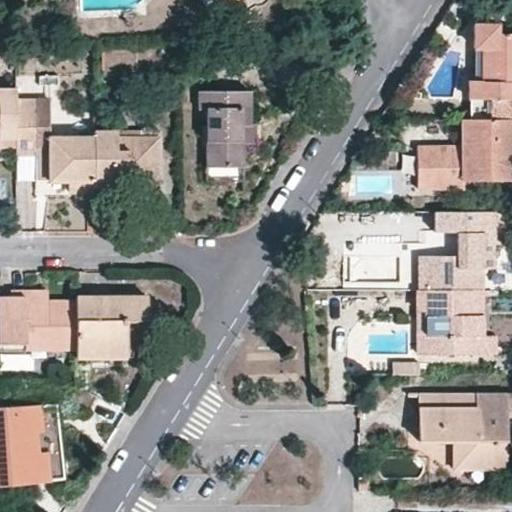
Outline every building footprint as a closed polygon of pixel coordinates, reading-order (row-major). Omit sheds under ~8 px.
[(473,48),(482,48),(481,80),(468,80),(467,99),(478,100),(489,100),(490,118),(511,117),(511,32),(502,33),(496,32),(496,24),(473,24),(473,48)] [(0,138),(14,139),(15,99),(15,91),(15,89),(0,88),(0,138)] [(242,166),(243,143),(242,123),(250,122),(249,91),(198,92),(198,108),(204,109),(205,167),(242,166)] [(48,138),(48,99),(15,99),(14,139),(14,147),(15,153),(33,153),(48,153),(48,138)] [(489,100),(478,100),(478,118),(490,118),(489,100)] [(464,180),(511,179),(511,117),(490,118),(478,118),(462,118),(461,147),(461,156),(448,156),(446,147),(416,148),(416,188),(464,188),(464,180)] [(243,143),(253,143),(253,123),(250,122),(242,123),(243,143)] [(129,192),(129,187),(148,186),(149,158),(157,157),(158,137),(156,136),(155,127),(140,128),(139,137),(116,138),(115,131),(93,131),(93,138),(93,192),(129,192)] [(0,138),(0,147),(14,147),(14,139),(0,138)] [(48,138),(48,181),(68,181),(68,192),(93,192),(93,138),(48,138)] [(446,147),(448,156),(461,156),(461,147),(446,147)] [(129,187),(129,192),(157,192),(157,157),(149,158),(148,186),(129,187)] [(440,231),(455,231),(455,256),(436,256),(434,255),(412,255),(412,258),(411,286),(412,290),(417,290),(425,290),(472,291),(479,290),(481,290),(482,244),(493,244),(493,232),(493,221),(493,212),(440,212),(440,231)] [(501,221),(493,221),(493,232),(501,232),(501,221)] [(493,244),(482,244),(481,290),(493,290),(493,275),(493,267),(493,244)] [(417,317),(424,318),(425,354),(472,353),(473,335),(479,335),(479,315),(472,315),(471,312),(472,291),(425,290),(425,310),(417,310),(417,317)] [(417,310),(425,310),(425,290),(417,290),(417,310)] [(472,315),(479,315),(479,290),(472,291),(471,312),(472,315)] [(51,303),(51,293),(9,291),(9,297),(25,298),(25,303),(51,303)] [(75,357),(124,357),(125,321),(145,320),(146,296),(108,296),(105,301),(94,302),(94,296),(75,297),(75,303),(75,340),(75,341),(75,351),(75,357)] [(75,340),(75,303),(51,303),(25,303),(25,298),(9,297),(0,297),(0,343),(24,343),(24,339),(75,340)] [(424,318),(417,317),(417,354),(425,354),(424,318)] [(124,357),(131,356),(132,329),(146,328),(145,320),(125,321),(124,357)] [(75,351),(75,341),(75,340),(24,339),(24,343),(24,351),(75,351)] [(417,374),(417,360),(392,360),(392,374),(417,374)] [(417,395),(417,440),(457,441),(457,469),(505,469),(506,420),(511,420),(511,398),(475,398),(474,394),(422,393),(417,395)] [(0,484),(31,482),(61,479),(57,404),(0,409),(0,484)]
